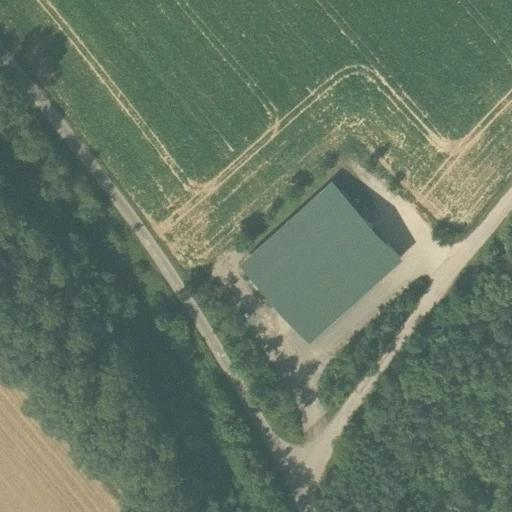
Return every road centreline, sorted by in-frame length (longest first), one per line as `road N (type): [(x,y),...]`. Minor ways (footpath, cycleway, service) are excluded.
road 1 (track): [(0,61),(178,289),(307,510)]
road 2 (track): [(511,213),(325,448),(307,510)]
